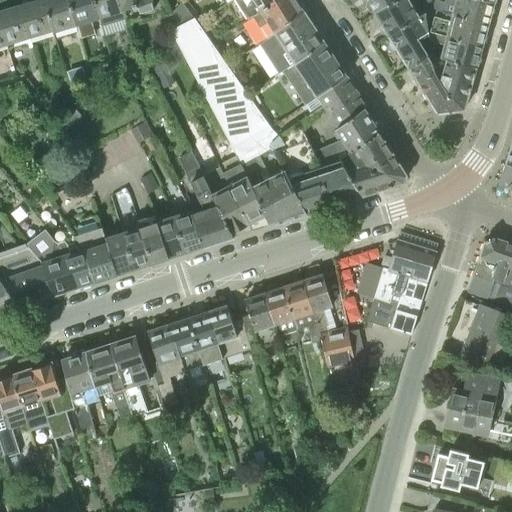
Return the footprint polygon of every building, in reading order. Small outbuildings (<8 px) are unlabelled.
[(31,41),(54,35),(45,0),(39,0),(21,6),(31,41)] [(57,38),(80,31),(71,0),(45,0),(54,35),(55,34),(57,38)] [(94,27),(102,25),(94,0),(71,0),(80,31),(81,37),(96,32),(94,27)] [(94,0),(102,25),(125,18),(119,0),(94,0)] [(119,0),(125,18),(154,10),(152,2),(154,2),(153,0),(119,0)] [(243,0),(253,15),(278,0),(243,0)] [(257,44),(262,41),(304,12),(296,0),(278,0),(253,15),(254,16),(244,22),(257,44)] [(367,0),(375,14),(397,0),(367,0)] [(389,35),(420,16),(409,0),(397,0),(375,14),(389,35)] [(448,13),(488,23),(494,1),(487,0),(450,0),(450,3),(436,0),(423,0),(424,7),(448,13)] [(180,25),(193,10),(184,1),(170,15),(180,25)] [(0,15),(8,48),(31,41),(21,6),(0,12),(0,15)] [(326,44),(304,12),(262,41),(282,73),(290,68),(326,44)] [(410,69),(429,57),(428,56),(429,56),(423,46),(430,42),(429,39),(428,25),(426,12),(420,16),(389,35),(410,69)] [(441,35),(446,36),(482,45),(488,23),(448,13),(447,20),(430,16),(428,25),(429,39),(439,41),(441,35)] [(0,50),(8,48),(0,15),(0,50)] [(273,146),(280,139),(195,18),(171,31),(236,155),(219,164),(229,184),(248,224),(265,215),(252,185),(242,165),(267,151),(276,154),(273,146)] [(440,58),(476,67),(482,45),(446,36),(440,58)] [(306,105),(317,98),(347,77),(326,44),(290,68),(305,91),(299,95),(306,105)] [(465,110),(430,59),(429,57),(410,69),(438,114),(465,110)] [(430,59),(465,110),(476,67),(440,58),(430,59)] [(337,128),(365,109),(367,108),(347,77),(317,98),(337,128)] [(349,152),(380,133),(365,109),(337,128),(335,129),(349,152)] [(348,153),(357,167),(346,170),(362,196),(381,190),(398,184),(401,177),(403,171),(380,133),(349,152),(348,153)] [(498,183),(510,188),(511,188),(511,145),(506,162),(498,183)] [(232,232),(213,193),(205,177),(213,174),(207,161),(204,162),(202,158),(200,158),(195,148),(190,150),(191,152),(179,158),(190,182),(203,209),(192,213),(203,248),(234,238),(232,232)] [(362,196),(346,170),(344,166),(324,172),(343,202),(362,196)] [(270,226),(307,214),(292,183),(285,169),(252,185),(265,215),(270,226)] [(307,214),(343,202),(324,172),(292,183),(307,214)] [(148,193),(160,186),(152,173),(140,179),(148,193)] [(232,232),(248,224),(229,184),(213,193),(232,232)] [(203,248),(192,213),(191,210),(172,215),(185,254),(203,248)] [(169,259),(185,254),(172,215),(157,220),(158,221),(169,259)] [(151,265),(169,259),(158,221),(139,227),(151,265)] [(73,290),(96,282),(84,248),(75,237),(66,224),(51,236),(61,250),(73,290)] [(135,270),(151,265),(139,227),(138,226),(123,231),(135,270)] [(96,282),(117,275),(105,237),(102,227),(75,237),(84,248),(96,282)] [(54,296),(73,290),(61,250),(51,236),(45,230),(28,244),(41,261),(53,293),(54,296)] [(117,275),(135,270),(123,231),(105,237),(117,275)] [(511,244),(494,237),(485,243),(469,291),(487,297),(492,282),(501,286),(511,289),(511,244)] [(388,269),(428,281),(437,252),(397,240),(388,269)] [(37,299),(53,293),(41,261),(28,244),(0,252),(0,278),(20,305),(37,299)] [(372,322),(411,334),(428,281),(388,269),(384,267),(374,297),(388,302),(386,311),(376,308),(372,322)] [(303,282),(323,350),(325,354),(327,364),(330,382),(358,376),(354,358),(346,322),(335,325),(329,306),(334,305),(324,275),(303,282)] [(0,313),(21,306),(20,305),(0,278),(0,313)] [(314,351),(323,350),(303,282),(284,288),(297,330),(309,326),(314,351)] [(278,336),(297,330),(284,288),(265,294),(278,336)] [(280,341),(278,336),(265,294),(245,300),(250,315),(242,318),(246,333),(254,330),(260,347),(280,341)] [(511,336),(511,317),(482,305),(462,356),(489,367),(491,361),(503,366),(510,348),(508,347),(511,336)] [(229,341),(238,338),(228,307),(207,313),(222,359),(224,365),(235,361),(232,351),(229,341)] [(207,313),(190,319),(205,365),(222,359),(207,313)] [(185,371),(205,365),(190,319),(170,325),(185,371)] [(170,377),(174,376),(176,375),(179,385),(189,382),(185,371),(170,325),(148,333),(159,367),(165,382),(171,380),(170,377)] [(139,385),(151,381),(136,336),(109,344),(130,407),(132,416),(147,411),(139,385)] [(118,411),(130,407),(109,344),(85,353),(98,396),(112,392),(118,411)] [(98,397),(98,396),(85,353),(62,360),(67,377),(75,408),(82,436),(95,432),(88,401),(98,397)] [(71,433),(64,411),(66,411),(75,408),(67,377),(57,381),(51,363),(32,369),(41,401),(49,399),(55,415),(46,417),(48,424),(53,439),(71,433)] [(12,375),(22,407),(27,423),(30,429),(48,424),(46,417),(41,401),(32,369),(12,375)] [(454,389),(446,426),(489,435),(501,380),(468,373),(464,392),(454,389)] [(0,436),(11,433),(9,429),(27,423),(22,407),(12,375),(0,379),(0,436)] [(165,408),(178,403),(171,380),(165,382),(158,385),(165,408)] [(0,445),(4,459),(18,454),(11,433),(0,436),(0,445)] [(300,461),(309,459),(306,446),(297,448),(300,461)] [(439,452),(432,479),(458,485),(457,491),(488,499),(493,480),(481,476),(485,461),(468,456),(469,453),(451,448),(449,455),(439,452)] [(466,511),(468,502),(431,494),(428,509),(432,509),(431,511),(466,511)]
